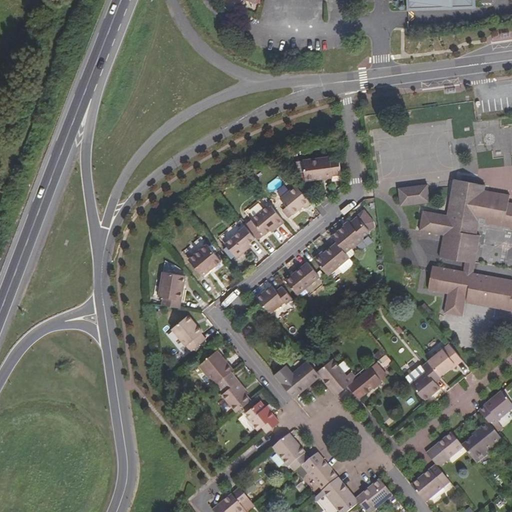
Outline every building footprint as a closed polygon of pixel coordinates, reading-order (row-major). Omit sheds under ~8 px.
[(475,0),(407,0),(407,11),(476,9),(475,0)] [(342,174),(339,157),(330,158),(330,157),(303,160),(304,173),(305,181),(333,177),(333,176),(342,174)] [(266,185),(271,193),(284,185),(279,177),(266,185)] [(463,271),(433,265),(428,290),(448,294),(467,297),(465,303),(511,311),(511,202),(509,202),(510,195),(485,190),(481,189),(481,185),(454,179),(447,215),(423,211),(419,231),(443,235),(439,257),(465,262),(463,271)] [(305,208),(311,203),(297,185),(280,199),(287,207),(293,214),(299,210),(303,207),(305,208)] [(430,202),(428,185),(399,188),(401,206),(430,202)] [(278,228),(285,222),(270,203),(251,219),(252,220),(263,234),(264,235),(270,230),(276,226),(278,228)] [(293,214),(287,207),(282,211),(288,218),(293,214)] [(375,229),(373,222),(364,210),(357,216),(358,217),(370,231),(375,229)] [(364,240),(363,238),(370,232),(370,231),(358,217),(346,228),(345,226),(332,236),(337,243),(350,258),(356,253),(352,249),(364,240)] [(263,234),(252,220),(245,226),(255,238),(257,239),(263,234)] [(243,248),(248,244),(255,238),(245,226),(239,231),(240,232),(239,232),(225,244),(237,258),(246,251),(243,248)] [(348,260),(350,258),(337,243),(325,253),(321,256),(320,254),(314,259),(328,275),(340,266),(348,260)] [(221,261),(208,244),(188,259),(202,277),(221,261)] [(345,273),(353,266),(348,260),(340,266),(345,273)] [(298,295),(320,277),(308,262),(286,281),(298,295)] [(180,309),(186,276),(163,271),(159,296),(164,297),(162,305),(180,309)] [(270,314),(285,302),(286,304),(293,299),(284,289),(279,293),(272,285),(257,298),(260,303),(270,314)] [(465,303),(467,297),(448,294),(445,313),(463,317),(465,303)] [(197,325),(188,315),(186,316),(195,327),(197,325)] [(206,340),(201,334),(203,332),(197,325),(195,327),(186,316),(172,329),(186,346),(187,346),(191,352),(206,340)] [(172,330),(167,334),(177,348),(183,344),(172,330)] [(457,365),(463,360),(450,344),(428,361),(429,362),(440,376),(450,369),(456,364),(457,365)] [(234,370),(223,357),(222,358),(216,351),(199,366),(215,385),(218,383),(232,372),(234,370)] [(381,359),(387,366),(392,361),(387,354),(381,359)] [(348,386),(357,379),(351,372),(347,376),(333,359),(317,372),(321,376),(337,395),(348,386)] [(294,398),(321,376),(317,372),(308,361),(287,378),(281,371),(275,376),(294,398)] [(425,401),(441,388),(436,383),(442,378),(440,376),(429,362),(422,367),(426,372),(411,384),(425,401)] [(387,375),(377,363),(371,367),(381,380),(387,375)] [(359,399),(382,380),(381,380),(371,367),(357,379),(348,386),(359,399)] [(246,394),(237,382),(238,381),(232,372),(218,383),(225,392),(222,394),(237,413),(252,401),(246,394)] [(248,392),(238,381),(237,382),(246,394),(248,392)] [(497,422),(511,409),(511,402),(503,391),(479,411),(488,422),(498,433),(504,429),(497,422)] [(280,423),(274,415),(271,412),(270,412),(260,401),(245,413),(251,419),(250,420),(258,430),(262,427),(267,433),(280,423)] [(487,452),(503,440),(498,433),(488,422),(472,435),(474,437),(462,446),(464,447),(477,463),(488,454),(487,452)] [(439,468),(464,447),(462,446),(452,433),(427,453),(437,465),(439,468)] [(311,459),(289,434),(273,448),(288,467),(290,466),(295,472),(302,466),(311,459)] [(338,478),(318,453),(311,459),(302,466),(323,491),(338,478)] [(425,503),(450,482),(439,468),(437,465),(412,486),(425,503)] [(501,475),(496,479),(503,489),(508,485),(501,475)] [(339,511),(348,511),(359,503),(356,499),(338,478),(323,491),(322,491),(339,511)] [(372,511),(393,495),(380,479),(356,499),(359,503),(366,511),(372,511)] [(247,511),(255,506),(240,488),(213,510),(214,511),(247,511)]
